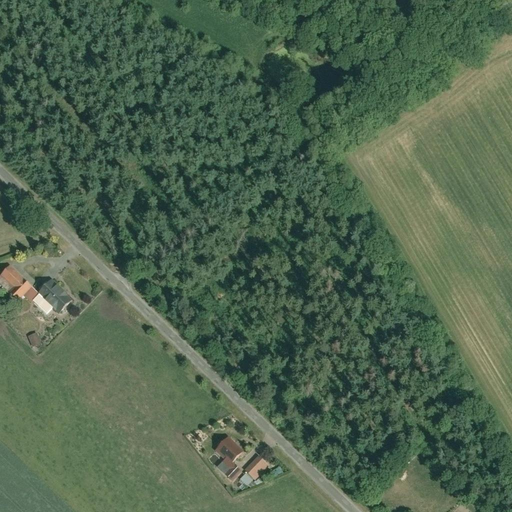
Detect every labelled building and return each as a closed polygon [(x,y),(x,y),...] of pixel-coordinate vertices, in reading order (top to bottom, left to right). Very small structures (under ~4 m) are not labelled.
[(32,287),(12,267),(0,279),(0,282),(18,301),(24,296),(32,287)] [(60,314),(73,300),(53,280),(39,294),(54,308),(60,314)] [(32,287),(24,296),(31,303),(34,300),(39,294),(32,287)] [(39,294),(34,300),(49,314),(54,308),(39,294)] [(37,333),(31,336),(35,346),(41,343),(37,333)] [(244,452),(229,437),(217,450),(227,460),(231,464),(244,452)] [(270,466),(261,457),(247,471),(249,472),(255,478),(257,480),(270,466)] [(227,460),(219,467),(224,472),(231,464),(227,460)] [(243,472),(236,465),(227,475),(234,481),(243,472)] [(249,472),(241,481),(247,487),(255,478),(249,472)]
